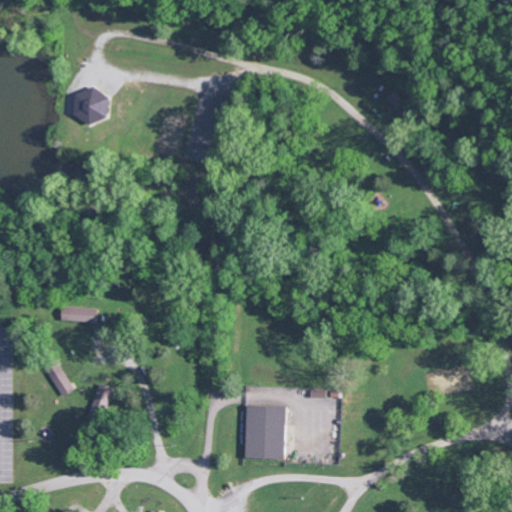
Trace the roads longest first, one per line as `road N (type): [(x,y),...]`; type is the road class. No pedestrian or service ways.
road 1 (track): [(258,66),(200,83),(103,66),(98,47),(115,33),(300,77),(341,100),(384,140),(427,187),(498,297),(511,391),(502,438)]
road 2 (residential): [(502,438),(446,441),(369,481),(269,479),(201,511)]
road 3 (residential): [(198,511),(176,487),(144,474),(71,479),(0,501)]
